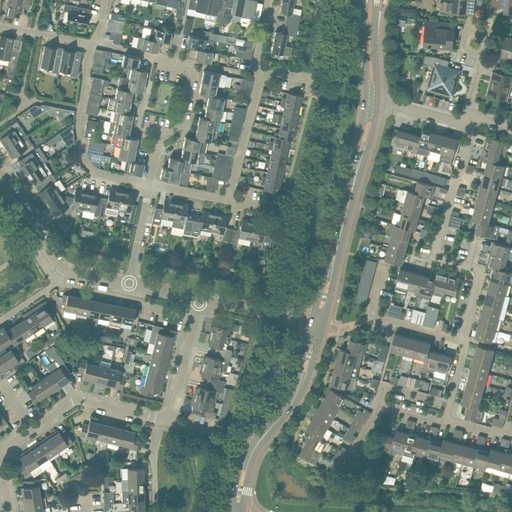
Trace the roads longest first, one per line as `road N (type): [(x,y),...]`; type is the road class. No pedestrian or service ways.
road 1 (residential): [(264,0),(259,75),(228,201),(148,183)]
road 2 (residential): [(32,429),(83,401),(164,420),(179,395),(197,306)]
road 3 (residential): [(463,340),(479,276),(436,248),(469,122)]
road 4 (residential): [(148,183),(93,174),(84,163),(79,110),(93,45)]
road 5 (residential): [(148,183),(155,151),(179,143),(185,130),(195,64),(152,56)]
road 6 (residential): [(132,293),(62,274),(41,259),(0,195)]
road 7 (residential): [(463,340),(370,315),(382,268)]
